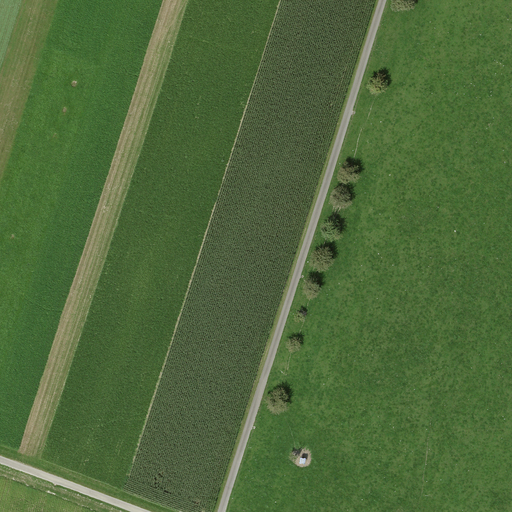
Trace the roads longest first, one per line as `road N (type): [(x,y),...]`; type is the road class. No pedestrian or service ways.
road 1 (track): [(386,0),(223,511)]
road 2 (track): [(138,511),(0,461)]
